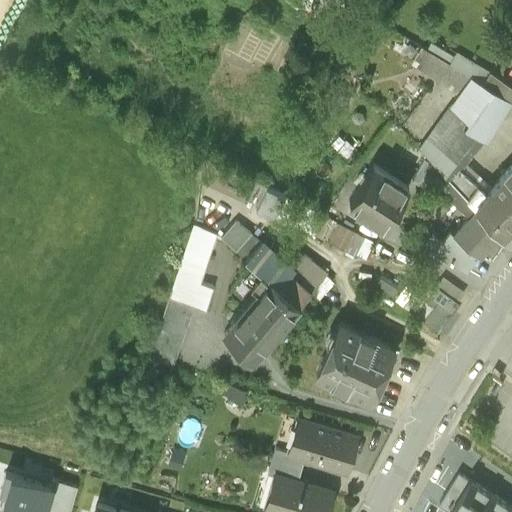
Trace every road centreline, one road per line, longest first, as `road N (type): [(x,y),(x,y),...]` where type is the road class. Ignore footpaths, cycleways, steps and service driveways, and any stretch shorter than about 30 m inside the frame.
road 1 (residential): [(422,432),(262,384),(253,362)]
road 2 (residential): [(422,432),(511,291)]
